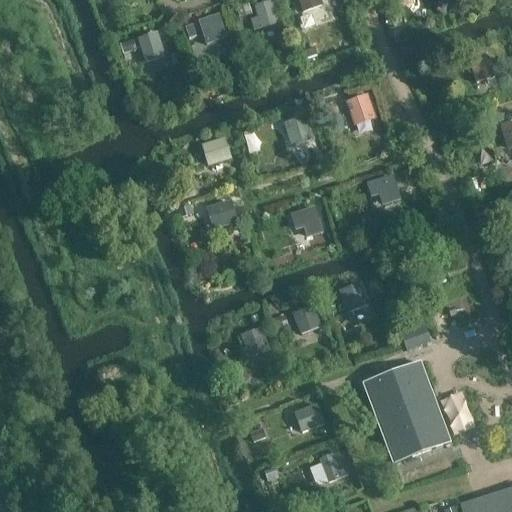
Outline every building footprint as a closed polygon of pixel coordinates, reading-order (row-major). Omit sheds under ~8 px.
[(252,20),(256,31),(281,24),(274,0),(256,6),(260,18),(252,20)] [(314,0),(279,0),(290,27),(321,14),(314,0)] [(223,15),(189,26),(197,54),(231,44),(223,15)] [(168,56),(160,32),(138,39),(147,64),(168,56)] [(489,52),(470,59),(478,84),(497,77),(489,52)] [(366,94),(335,107),(347,138),(379,125),(366,94)] [(310,117),(286,122),(291,148),(315,143),(310,117)] [(511,125),(493,131),(503,163),(511,159),(511,125)] [(219,135),(192,145),(201,168),(228,158),(219,135)] [(378,210),(404,200),(394,174),(368,184),(378,210)] [(213,230),(239,224),(234,201),(208,207),(213,230)] [(318,205),(284,219),(298,252),(331,238),(318,205)] [(369,314),(360,285),(334,293),(344,323),(369,314)] [(315,306),(294,313),(302,335),(323,327),(315,306)] [(391,334),(397,351),(428,340),(421,323),(391,334)] [(275,358),(261,325),(235,336),(249,368),(275,358)] [(451,446),(421,366),(364,387),(394,467),(451,446)] [(295,413),(302,433),(326,423),(318,404),(295,413)] [(344,485),(331,456),(308,466),(321,495),(344,485)] [(511,511),(511,492),(462,508),(463,511),(511,511)]
